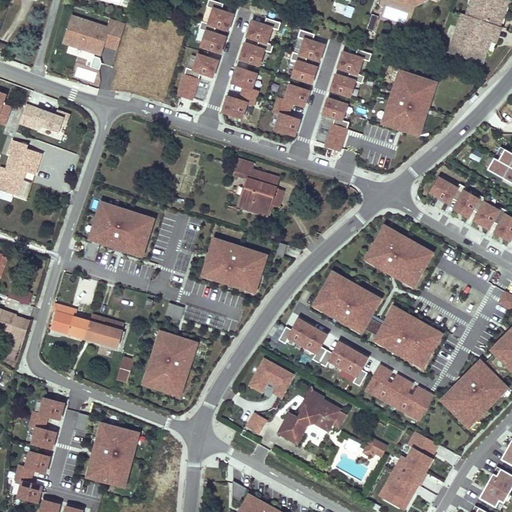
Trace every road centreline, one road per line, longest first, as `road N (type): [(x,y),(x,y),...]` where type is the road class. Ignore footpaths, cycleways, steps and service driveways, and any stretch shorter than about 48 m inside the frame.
road 1 (residential): [(198,434),(54,378),(35,363),(34,345),(98,148),(103,102)]
road 2 (residential): [(198,434),(274,304),(390,193)]
road 3 (residential): [(390,193),(511,78)]
road 4 (residential): [(342,511),(198,434)]
road 5 (residential): [(390,193),(511,267)]
road 6 (residential): [(333,43),(297,162)]
road 7 (residential): [(242,13),(204,131)]
road 8 (residential): [(511,416),(439,511)]
